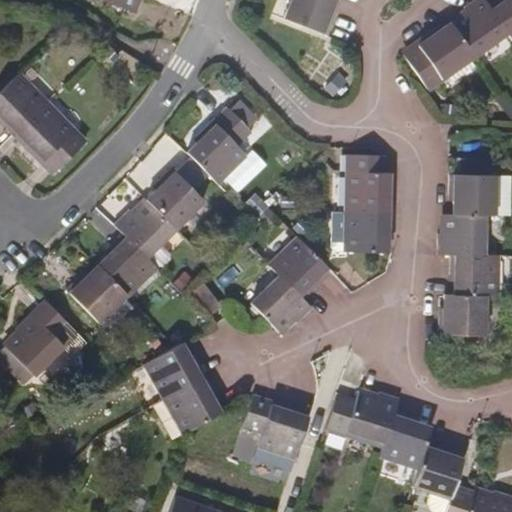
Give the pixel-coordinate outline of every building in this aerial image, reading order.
[(103,0),(134,12),(136,13),(140,0),(103,0)] [(291,0),(285,18),(328,35),(335,16),(331,15),(336,0),(291,0)] [(508,33),(489,6),(484,0),(474,0),(465,7),(466,11),(451,22),(475,56),(508,33)] [(511,0),(496,0),(489,6),(508,33),(511,38),(511,0)] [(475,56),(451,22),(435,33),(432,29),(415,41),(419,46),(405,55),(429,89),(433,86),(475,56)] [(491,61),(511,46),(511,40),(508,34),(484,51),(491,61)] [(17,74),(13,78),(0,90),(0,115),(2,117),(0,119),(0,122),(13,135),(45,103),(17,74)] [(43,161),(73,132),(45,103),(13,135),(26,149),(30,147),(43,161)] [(251,132),(227,107),(198,135),(201,139),(187,152),(216,182),(244,154),(237,146),(251,132)] [(73,132),(43,161),(54,172),(84,144),(73,132)] [(348,172),(382,173),(383,156),(349,154),(348,172)] [(460,174),(480,174),(481,158),(460,159),(460,174)] [(146,200),(175,229),(203,200),(171,168),(157,182),(160,186),(146,200)] [(347,212),(394,213),(394,193),(390,192),(389,173),(382,173),(348,172),(347,212)] [(454,214),(485,214),(509,215),(509,175),(496,175),(480,174),(460,174),(449,174),(449,194),(454,194),(454,214)] [(123,233),(147,257),(175,229),(146,200),(133,213),(128,209),(113,223),(123,233)] [(393,232),(394,213),(347,212),(346,251),(388,252),(388,233),(393,232)] [(485,214),(454,214),(444,214),(444,232),(439,232),(439,252),(451,253),(484,254),(485,214)] [(98,265),(127,294),(156,266),(147,257),(123,233),(109,247),(112,251),(98,265)] [(313,280),(328,268),(298,238),(270,266),(278,275),(302,299),(316,284),(313,280)] [(455,274),(453,294),(485,294),(496,295),(497,254),(484,254),(451,253),(450,274),(455,274)] [(127,294),(98,265),(85,279),(80,275),(66,289),(98,323),(127,294)] [(251,303),(265,318),(279,332),(292,318),(297,321),(310,308),(302,299),(278,275),(251,303)] [(453,294),(445,294),(444,313),(439,312),(438,332),(485,334),(485,294),(453,294)] [(69,324),(45,300),(16,327),(20,331),(6,345),(34,373),(63,346),(55,337),(69,324)] [(165,398),(206,375),(196,357),(191,360),(181,343),(177,346),(146,363),(165,398)] [(34,373),(6,345),(0,350),(0,355),(26,382),(34,373)] [(165,398),(151,405),(170,439),(185,432),(212,417),(220,412),(211,395),(216,391),(206,375),(165,398)] [(384,442),(394,410),(398,398),(380,392),(378,396),(359,390),(355,400),(337,394),(331,413),(327,427),(344,432),(346,429),(384,442)] [(290,406),(253,394),(241,428),(261,435),(259,443),(296,456),(305,428),(308,417),(290,411),(290,406)] [(419,467),(426,446),(432,427),(413,421),(414,417),(394,410),(384,442),(380,454),(419,467)] [(466,511),(473,491),(455,484),(458,473),(465,454),(446,448),(444,452),(426,446),(419,467),(413,486),(425,490),(425,497),(426,505),(429,511),(466,511)] [(511,511),(511,495),(495,490),(493,495),(474,488),(473,491),(466,511),(511,511)] [(218,511),(175,496),(169,511),(218,511)]
